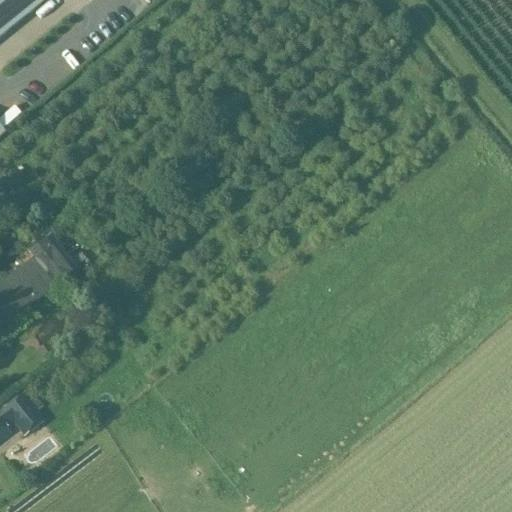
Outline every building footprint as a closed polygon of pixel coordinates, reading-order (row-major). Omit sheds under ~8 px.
[(0,0),(0,40),(49,0),(0,0)] [(4,131),(23,114),(16,105),(0,117),(0,136),(5,132),(4,131)] [(33,261),(0,286),(0,332),(62,285),(63,285),(74,277),(44,238),(26,252),(33,261)] [(148,314),(162,304),(153,290),(138,300),(148,314)] [(0,411),(0,444),(11,436),(4,427),(11,422),(24,439),(45,422),(38,412),(43,408),(28,389),(0,411)]
